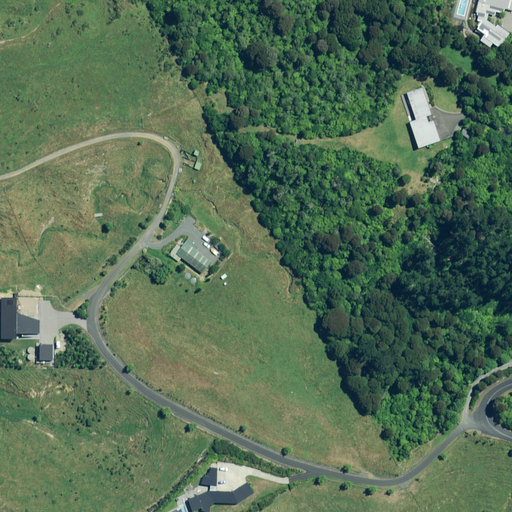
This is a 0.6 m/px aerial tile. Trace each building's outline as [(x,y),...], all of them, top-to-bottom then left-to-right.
[(511,0),(479,0),(476,12),(478,13),(477,16),(488,19),(488,15),(494,17),(495,12),(504,14),(505,9),(511,10),(511,0)] [(423,89),(407,94),(417,120),(409,123),(419,150),(441,142),(434,121),(429,123),(427,116),(432,115),(423,89)] [(177,246),(170,255),(178,262),(181,258),(202,274),(212,261),(192,246),(194,243),(189,239),(181,249),(177,246)] [(218,468),(210,468),(209,477),(203,476),(203,485),(216,486),(218,468)] [(209,491),(188,499),(192,511),(201,508),(201,511),(209,511),(210,502),(238,504),(254,494),(248,483),(233,492),(209,491)]
